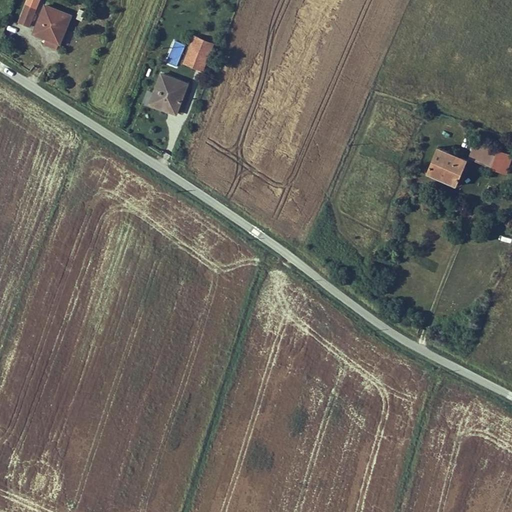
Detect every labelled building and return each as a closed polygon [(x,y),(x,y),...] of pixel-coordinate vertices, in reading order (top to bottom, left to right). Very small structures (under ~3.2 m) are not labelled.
[(34,0),(29,0),(23,14),(33,19),(40,3),(34,0)] [(76,13),(50,2),(40,24),(52,29),(49,34),(46,39),(61,46),(76,13)] [(38,29),(49,34),(52,29),(40,24),(38,29)] [(192,61),(206,66),(215,43),(201,37),(192,61)] [(176,66),(185,45),(173,40),(164,61),(176,66)] [(166,69),(154,98),(179,108),(191,79),(166,69)] [(471,140),(468,149),(504,163),(510,147),(469,131),(466,138),(471,140)] [(457,175),(467,150),(440,138),(429,164),(457,175)]
